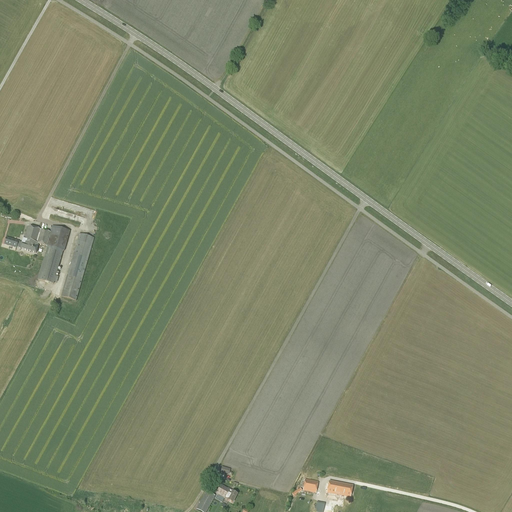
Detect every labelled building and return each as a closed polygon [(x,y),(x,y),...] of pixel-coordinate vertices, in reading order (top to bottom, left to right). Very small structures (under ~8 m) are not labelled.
[(51,232),(28,226),(25,235),(24,239),(23,239),(22,243),(20,242),(18,248),(36,253),(39,244),(48,246),(38,280),(54,284),(54,282),(57,283),(58,278),(56,277),(63,251),(64,251),(70,231),(52,226),(51,232)] [(76,301),(94,238),(79,234),(61,297),(76,301)] [(16,249),(19,241),(6,238),(4,245),(16,249)] [(316,494),(318,482),(305,480),(303,491),(316,494)] [(350,498),(353,486),(329,481),(327,493),(350,498)] [(221,486),(216,494),(217,495),(218,495),(225,499),(227,500),(227,501),(233,503),(237,495),(232,492),(230,490),(221,486)] [(200,511),(206,511),(215,496),(206,491),(196,510),(200,511)] [(323,511),(325,503),(317,502),(316,510),(316,511),(323,511)]
